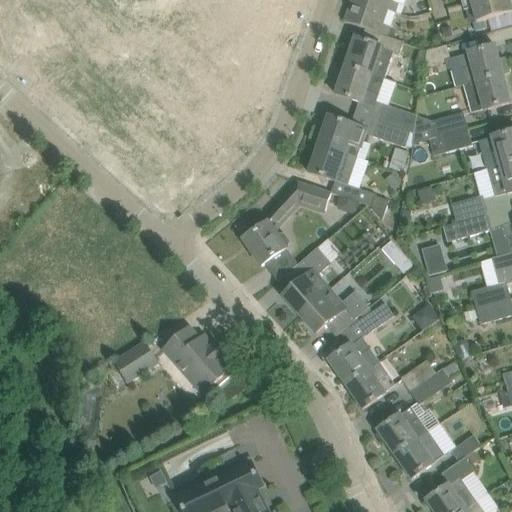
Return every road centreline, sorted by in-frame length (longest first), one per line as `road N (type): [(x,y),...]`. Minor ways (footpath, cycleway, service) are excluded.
road 1 (residential): [(368,511),(305,390),(171,241)]
road 2 (residential): [(171,241),(231,199),(272,145),(325,0)]
road 3 (residential): [(171,241),(0,90)]
